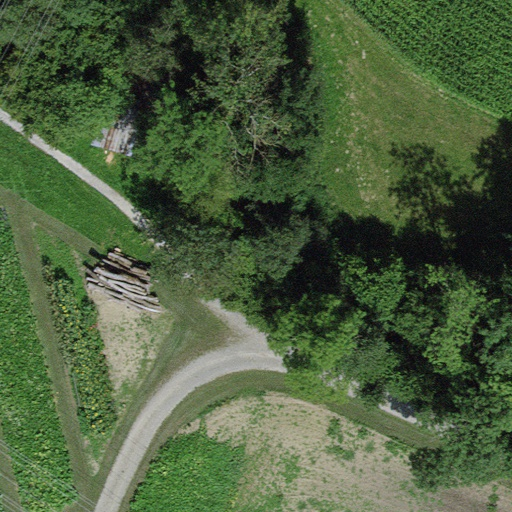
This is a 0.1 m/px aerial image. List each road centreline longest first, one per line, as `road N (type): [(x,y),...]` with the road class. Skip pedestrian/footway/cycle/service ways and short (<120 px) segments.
road 1 (track): [(264,349),(511,459)]
road 2 (track): [(101,511),(137,429),(264,349)]
